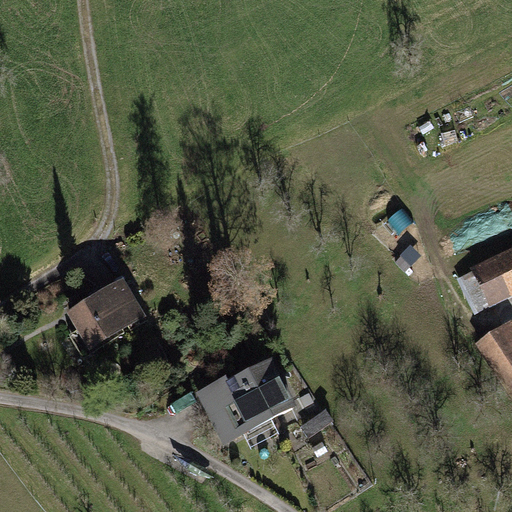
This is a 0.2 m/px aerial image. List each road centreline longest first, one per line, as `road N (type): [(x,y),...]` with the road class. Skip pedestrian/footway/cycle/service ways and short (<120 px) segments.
road 1 (track): [(0,310),(98,241),(112,201),(84,0)]
road 2 (track): [(286,511),(200,456),(120,422),(0,398)]
